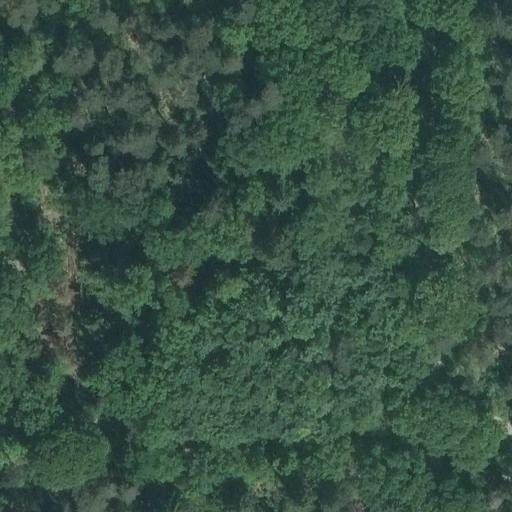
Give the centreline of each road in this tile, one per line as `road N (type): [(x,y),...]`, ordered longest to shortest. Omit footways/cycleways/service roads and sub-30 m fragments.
road 1 (track): [(430,429),(0,425)]
road 2 (track): [(431,0),(430,429)]
